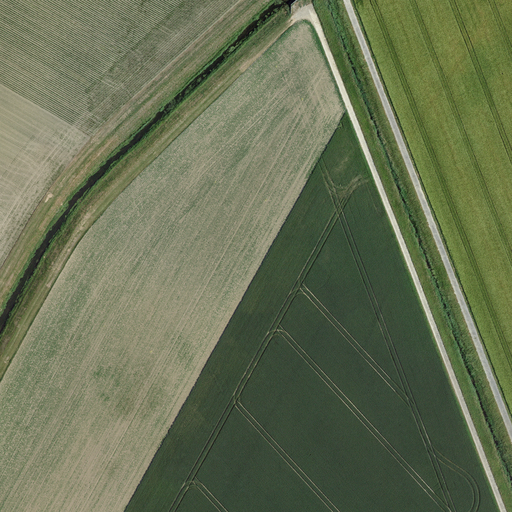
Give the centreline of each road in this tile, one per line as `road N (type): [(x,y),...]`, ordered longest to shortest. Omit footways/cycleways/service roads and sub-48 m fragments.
road 1 (track): [(309,4),(503,511)]
road 2 (track): [(511,433),(346,0)]
